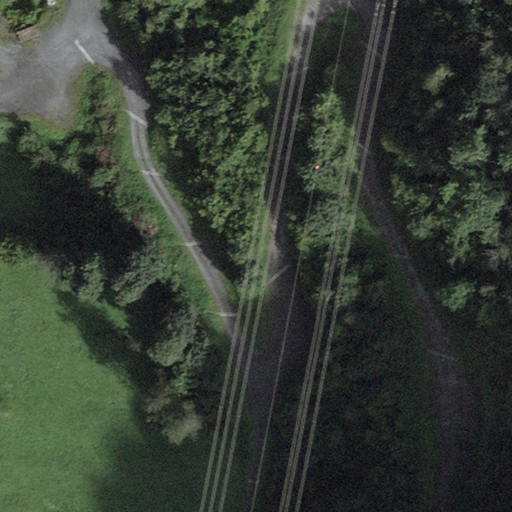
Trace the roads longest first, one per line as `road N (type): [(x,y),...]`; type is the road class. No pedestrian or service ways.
road 1 (track): [(38,76),(72,55),(95,53),(131,72),(152,182),(217,285),(246,367),(260,374),(284,359),(287,343),(279,241),(285,145),(319,19),(336,0)]
road 2 (track): [(372,0),(385,23),(364,120),(366,184),(435,342),(444,427),(435,511)]
road 3 (track): [(250,511),(260,374)]
